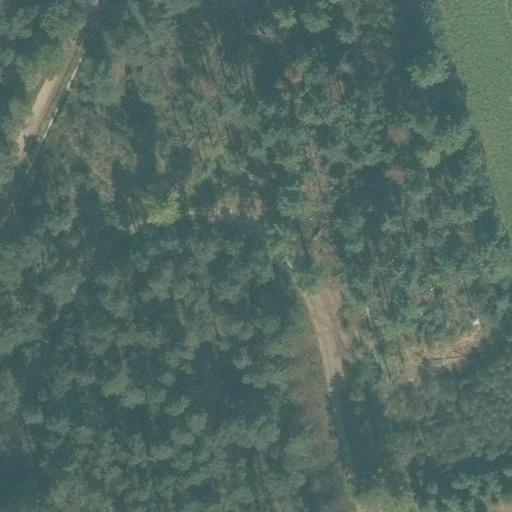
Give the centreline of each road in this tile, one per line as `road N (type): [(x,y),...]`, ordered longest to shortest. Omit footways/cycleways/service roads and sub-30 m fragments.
road 1 (track): [(361,511),(292,277),(272,245),(218,218),(141,226),(86,266),(0,440)]
road 2 (track): [(0,191),(86,0)]
